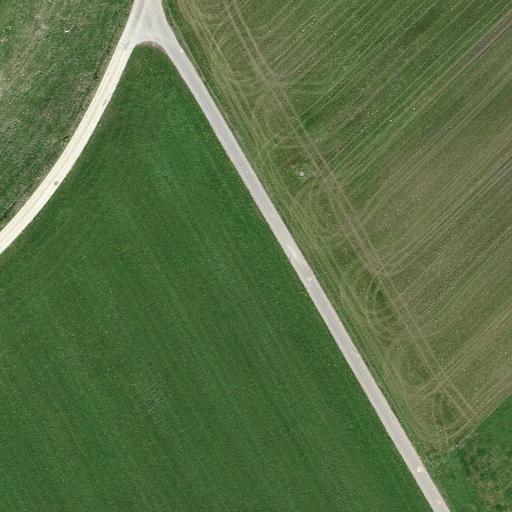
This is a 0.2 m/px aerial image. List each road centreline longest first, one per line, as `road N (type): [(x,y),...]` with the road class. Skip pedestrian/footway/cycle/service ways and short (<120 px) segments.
road 1 (track): [(150,0),(446,511)]
road 2 (track): [(0,250),(100,115),(150,1)]
